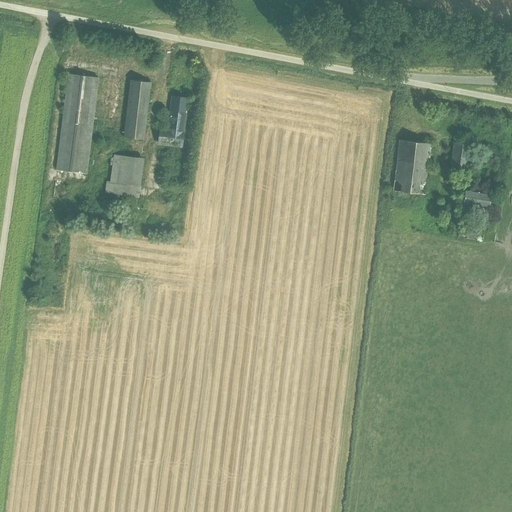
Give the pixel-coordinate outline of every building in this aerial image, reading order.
[(69,74),(57,170),(86,174),(98,77),(69,74)] [(131,80),(124,137),(144,140),(150,82),(131,80)] [(159,127),(157,145),(182,148),(187,113),(185,112),(186,106),(184,106),(185,97),(173,96),(172,111),(169,110),(167,128),(159,127)] [(399,140),(392,191),(425,195),(431,144),(399,140)] [(454,142),(451,171),(468,173),(470,144),(454,142)] [(106,180),(104,192),(139,197),(144,158),(113,154),(113,157),(110,157),(109,165),(112,165),(109,181),(106,180)] [(51,186),(50,194),(60,195),(60,187),(51,186)] [(463,205),(472,206),(489,210),(491,194),(466,189),(463,205)] [(472,206),(463,205),(460,220),(469,222),(472,206)] [(460,226),(458,236),(466,237),(466,239),(474,240),(475,235),(473,235),(473,233),(481,234),(481,237),(483,237),(484,230),(460,226)]
